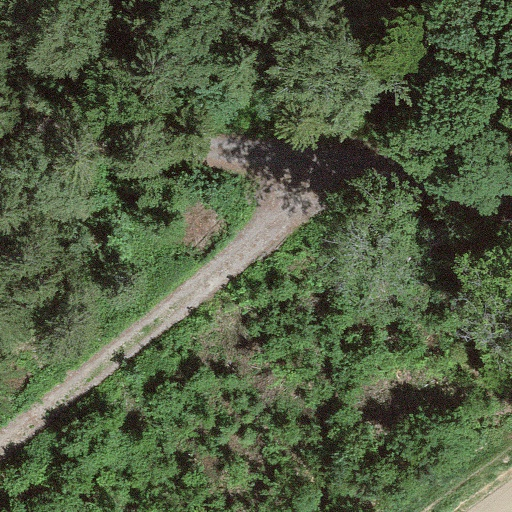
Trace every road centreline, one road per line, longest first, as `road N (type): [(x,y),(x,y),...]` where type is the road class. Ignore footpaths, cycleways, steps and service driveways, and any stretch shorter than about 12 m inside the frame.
road 1 (track): [(371,189),(258,232),(0,454)]
road 2 (track): [(371,189),(0,123)]
road 3 (track): [(511,215),(371,189)]
